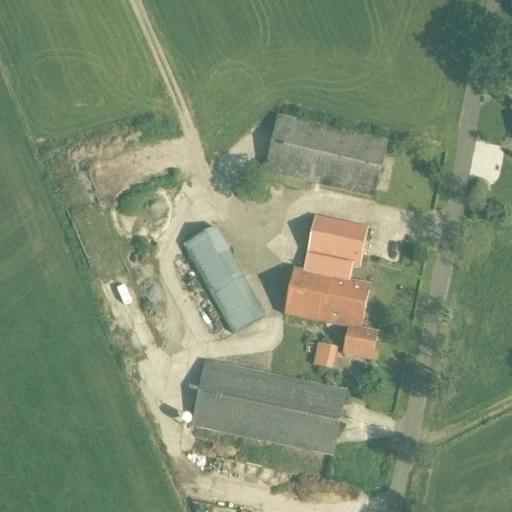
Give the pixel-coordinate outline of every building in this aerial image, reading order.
[(278,116),(266,175),(375,201),(390,142),(278,116)] [(166,222),(167,216),(166,210),(164,205),(162,200),(157,195),(151,191),(146,189),(142,188),(136,188),(131,189),(126,191),(121,194),(117,197),(114,202),(111,208),(110,214),(110,218),(111,223),(113,228),(115,232),(119,237),(122,240),(128,243),(133,244),(139,245),(145,244),(151,242),(156,239),(159,236),(163,231),(165,227),(166,222)] [(285,317),(326,326),(336,282),(351,284),(351,283),(354,268),(361,270),(369,228),(316,218),(308,255),(305,272),(295,270),(285,317)] [(184,246),(233,336),(265,319),(216,229),(184,246)] [(326,326),(349,331),(350,331),(353,318),(364,321),(372,287),(351,283),(351,284),(336,282),(326,326)] [(350,331),(349,331),(344,357),(373,363),(380,335),(362,331),(364,321),(353,318),(350,331)] [(325,343),(320,366),(339,370),(344,347),(325,343)] [(206,361),(192,429),(334,458),(348,391),(206,361)]
